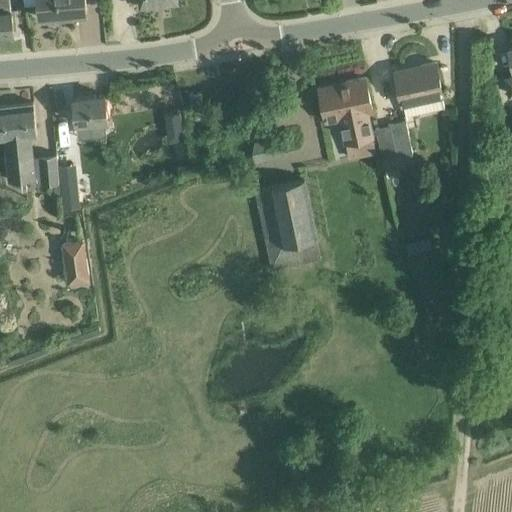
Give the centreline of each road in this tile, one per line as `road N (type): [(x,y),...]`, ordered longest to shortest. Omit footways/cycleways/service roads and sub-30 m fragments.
road 1 (tertiary): [(240,44),(486,0)]
road 2 (tertiary): [(0,71),(240,44)]
